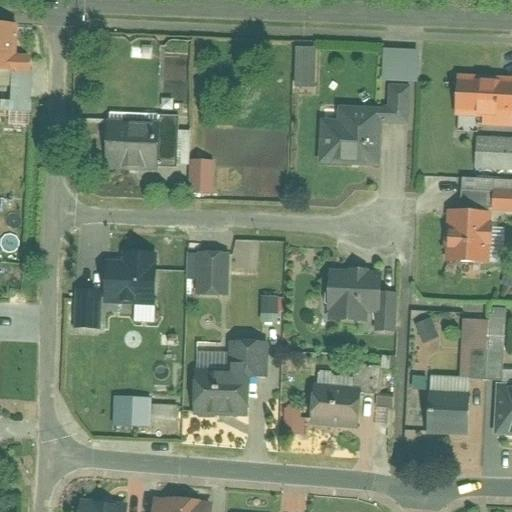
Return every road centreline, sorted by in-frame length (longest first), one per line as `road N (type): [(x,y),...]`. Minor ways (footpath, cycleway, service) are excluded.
road 1 (tertiary): [(61,7),(511,23)]
road 2 (residential): [(43,461),(380,487),(422,501)]
road 3 (residential): [(408,231),(52,213)]
road 4 (residential): [(52,213),(43,461)]
road 5 (residential): [(61,7),(52,213)]
